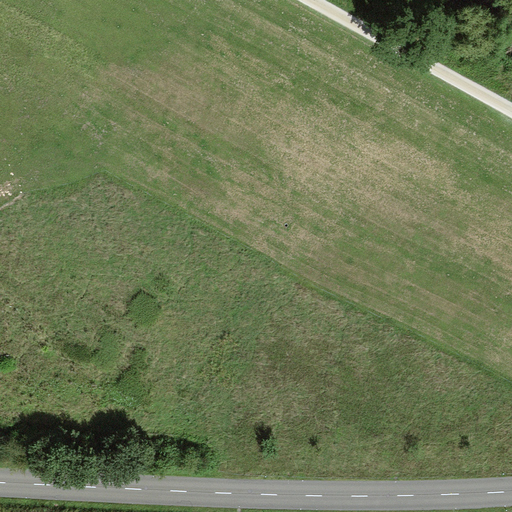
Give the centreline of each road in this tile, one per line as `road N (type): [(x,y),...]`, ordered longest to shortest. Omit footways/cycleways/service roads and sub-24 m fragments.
road 1 (tertiary): [(511,491),(0,486)]
road 2 (track): [(303,0),(511,110)]
